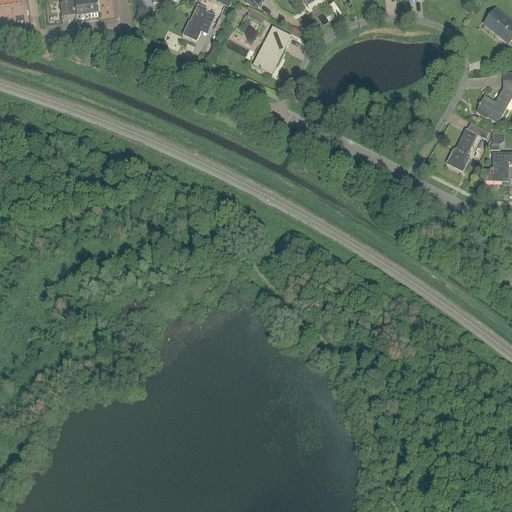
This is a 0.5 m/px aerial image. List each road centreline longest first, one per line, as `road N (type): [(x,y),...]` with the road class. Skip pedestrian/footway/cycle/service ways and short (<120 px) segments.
road 1 (residential): [(409,179),(463,84),(461,53),(440,29),(389,20),(348,29),(308,59),(275,114)]
road 2 (residential): [(275,114),(138,50),(123,29),(120,0)]
road 3 (residential): [(409,179),(275,114)]
